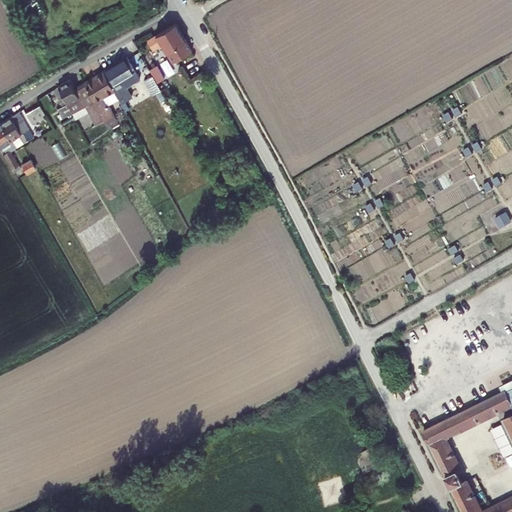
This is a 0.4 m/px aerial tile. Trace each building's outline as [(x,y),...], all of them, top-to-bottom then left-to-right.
[(189,57),(197,70),(206,64),(198,51),(182,24),(154,40),(159,50),(166,46),(167,48),(169,46),(179,62),(189,57)] [(133,57),(109,71),(125,99),(127,103),(130,100),(132,103),(135,101),(131,94),(133,93),(125,80),(131,76),(137,73),(142,81),(143,83),(147,81),(133,57)] [(169,61),(156,69),(156,70),(164,83),(177,75),(169,61)] [(152,72),(160,85),(164,83),(156,70),(152,72)] [(109,71),(90,82),(100,102),(111,120),(115,129),(125,123),(115,104),(125,99),(109,71)] [(76,80),(64,86),(64,87),(79,113),(88,108),(92,106),(100,102),(90,82),(80,88),(76,80)] [(164,92),(168,90),(164,83),(160,85),(164,92)] [(79,113),(64,87),(60,90),(69,107),(64,109),(69,118),(79,113)] [(111,120),(100,102),(92,106),(102,125),(111,120)] [(46,105),(36,111),(42,122),(45,120),(46,122),(53,118),(46,105)] [(465,106),(460,109),(463,116),(469,113),(465,106)] [(91,114),(88,108),(79,113),(82,119),(91,114)] [(36,111),(32,113),(39,124),(42,122),(36,111)] [(455,111),(450,115),(454,121),(459,118),(455,111)] [(7,123),(21,148),(40,137),(25,112),(7,123)] [(21,148),(7,123),(0,127),(0,136),(16,165),(20,172),(27,168),(24,163),(17,151),(21,148)] [(485,140),(479,144),(483,150),(489,147),(485,140)] [(475,146),(470,149),(474,156),(479,153),(475,146)] [(37,160),(28,165),(33,173),(42,168),(37,160)] [(375,175),(369,178),(373,185),(378,182),(375,175)] [(505,175),(499,178),(503,185),(509,182),(505,175)] [(365,181),(359,184),(363,191),(369,188),(365,181)] [(495,181),(489,184),(493,190),(499,187),(495,181)] [(387,197),(382,200),(385,207),(391,204),(387,197)] [(377,202),(372,205),(375,212),(381,209),(377,202)] [(511,211),(503,217),(505,220),(511,216),(511,211)] [(407,232),(401,235),(405,242),(411,238),(407,232)] [(397,237),(391,240),(395,247),(401,244),(397,237)] [(465,248),(462,243),(455,247),(458,252),(465,248)] [(470,258),(467,252),(461,256),(464,262),(470,258)] [(417,272),(412,275),(415,282),(421,279),(417,272)] [(424,431),(463,511),(511,511),(511,499),(486,511),(480,511),(444,438),(511,404),(511,415),(502,420),(511,439),(511,381),(503,385),(505,391),(502,392),(424,431)] [(383,465),(374,446),(360,454),(369,472),(383,465)]
